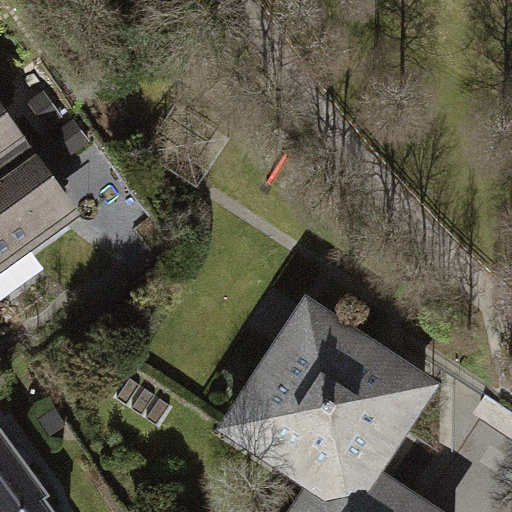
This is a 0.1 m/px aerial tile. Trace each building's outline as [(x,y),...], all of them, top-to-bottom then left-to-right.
[(230,138),(177,103),(144,152),(197,188),(230,138)] [(0,104),(0,164),(29,144),(0,104)] [(0,164),(0,275),(81,217),(29,144),(0,164)] [(438,383),(303,297),(218,428),(298,486),(318,501),(365,495),(380,472),(438,383)] [(0,511),(66,511),(0,422),(0,511)] [(298,486),(282,511),(442,511),(380,472),(365,495),(318,501),(298,486)]
